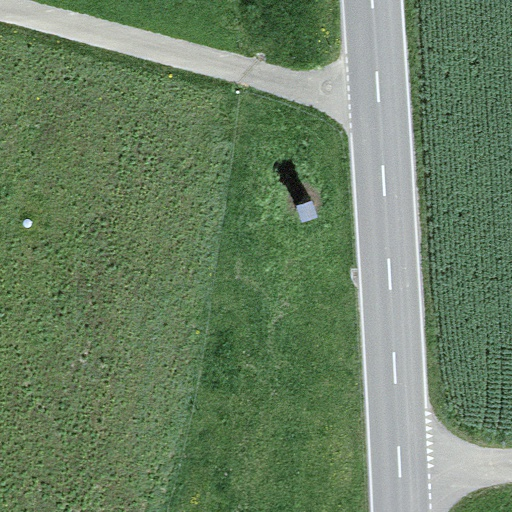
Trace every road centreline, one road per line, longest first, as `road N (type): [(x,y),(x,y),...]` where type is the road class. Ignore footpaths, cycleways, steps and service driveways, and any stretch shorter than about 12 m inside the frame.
road 1 (tertiary): [(401,511),(369,0)]
road 2 (track): [(231,68),(137,511)]
road 3 (track): [(377,131),(231,68),(0,10)]
